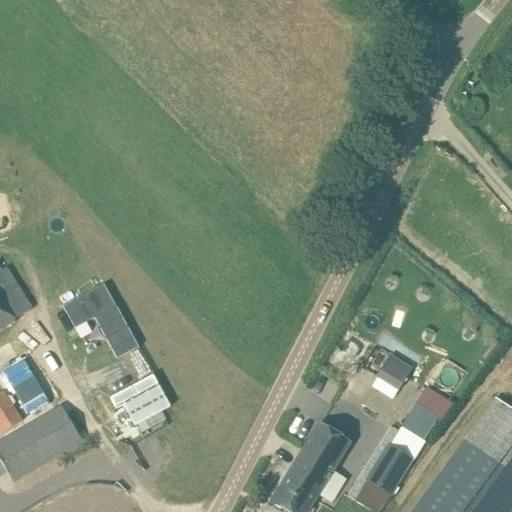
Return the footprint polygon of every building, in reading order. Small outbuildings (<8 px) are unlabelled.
[(0,331),(16,322),(15,321),(32,309),(7,270),(0,273),(0,331)] [(139,348),(105,285),(63,308),(75,329),(94,318),(117,360),(139,348)] [(390,355),(375,378),(398,392),(412,369),(390,355)] [(154,375),(110,399),(116,409),(124,405),(135,427),(171,407),(154,375)] [(0,433),(0,435),(21,423),(3,391),(0,392),(0,433)] [(511,511),(511,412),(495,400),(463,443),(466,445),(416,511),(511,511)] [(438,418),(415,404),(400,428),(423,443),(438,418)] [(23,490),(63,467),(58,458),(83,443),(61,406),(0,442),(0,459),(13,481),(16,479),(23,490)] [(285,511),(308,511),(350,444),(320,425),(272,504),(285,511)] [(425,443),(423,443),(400,428),(389,446),(366,482),(390,498),(414,461),(425,443)] [(354,502),(371,511),(379,511),(390,498),(366,482),(354,502)]
